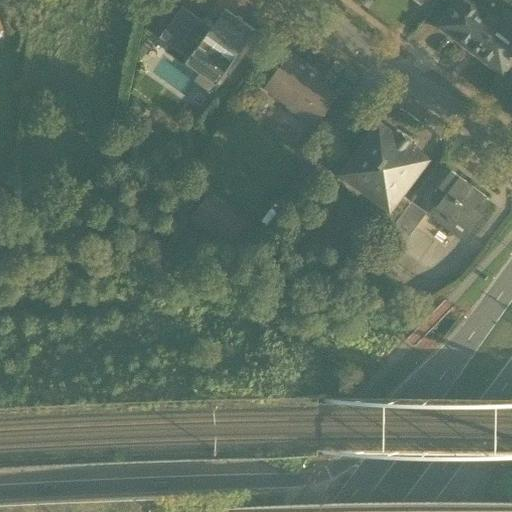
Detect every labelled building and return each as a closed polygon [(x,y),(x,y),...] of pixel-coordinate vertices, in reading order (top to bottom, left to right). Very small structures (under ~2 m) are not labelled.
[(511,31),(469,0),(454,0),(435,26),(505,79),(511,69),(511,31)] [(229,43),(210,28),(181,7),(159,38),(217,81),(255,31),(244,23),(229,43)] [(224,8),(210,28),(229,43),(244,23),(224,8)] [(290,50),(263,89),(286,106),(285,108),(299,118),(300,116),(315,127),(338,94),(318,79),(322,73),(290,50)] [(402,213),(410,203),(403,197),(419,176),(433,158),(417,147),(419,144),(397,128),(395,130),(379,119),(337,174),(387,211),(383,217),(394,225),(402,213)] [(451,171),(430,199),(439,206),(430,217),(462,242),(481,217),(472,209),(483,195),(451,171)] [(208,194),(189,219),(223,245),(227,248),(240,231),(246,223),(208,194)] [(402,213),(394,225),(407,235),(424,211),(411,201),(410,203),(402,213)]
